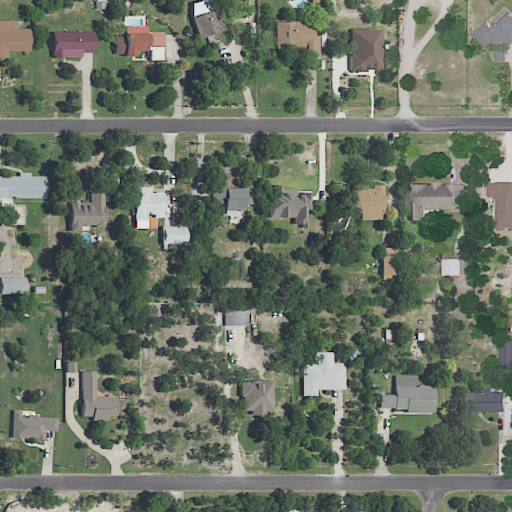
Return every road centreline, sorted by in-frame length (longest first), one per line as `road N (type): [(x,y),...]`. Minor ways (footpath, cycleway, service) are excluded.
road 1 (residential): [(0,126),(511,123)]
road 2 (residential): [(0,481),(511,482)]
